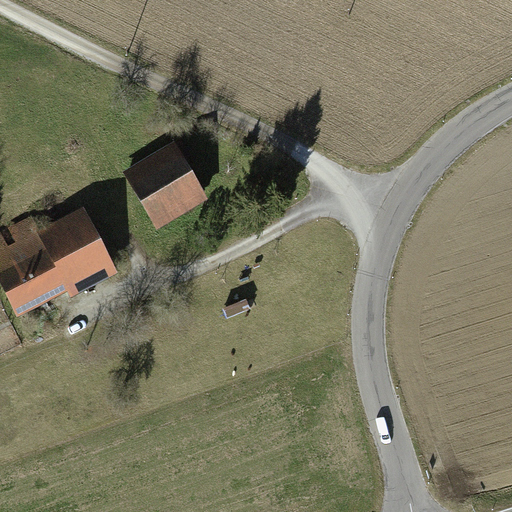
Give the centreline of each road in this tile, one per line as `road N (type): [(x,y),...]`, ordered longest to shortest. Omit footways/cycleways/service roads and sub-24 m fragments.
road 1 (residential): [(511,100),(422,168),(391,221),(371,282),(368,337),(412,511)]
road 2 (track): [(391,221),(341,191),(312,160),(0,0)]
